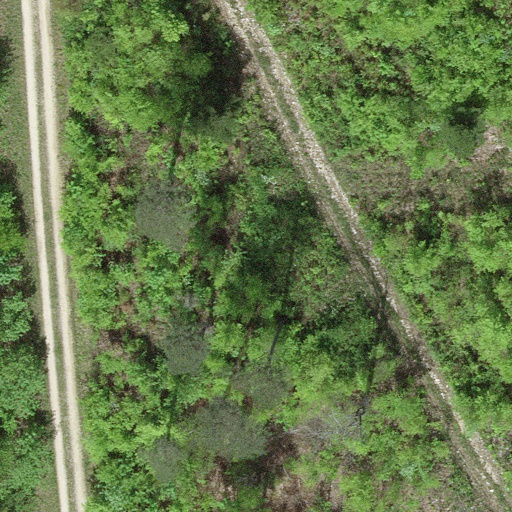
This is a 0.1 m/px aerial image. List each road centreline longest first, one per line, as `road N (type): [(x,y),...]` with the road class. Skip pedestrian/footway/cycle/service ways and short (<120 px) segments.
road 1 (track): [(505,511),(231,0)]
road 2 (track): [(43,0),(78,511)]
